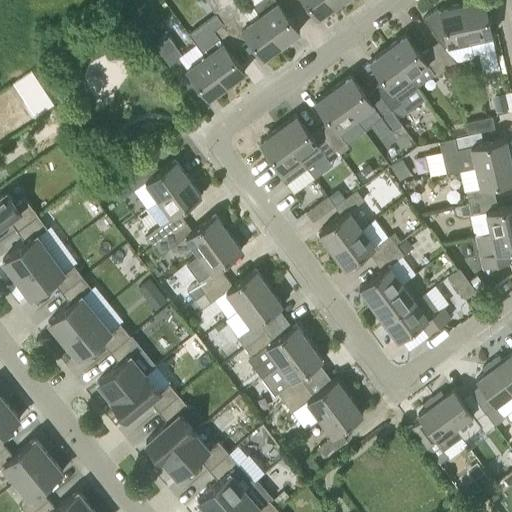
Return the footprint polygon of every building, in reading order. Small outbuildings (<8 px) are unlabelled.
[(281,44),(259,14),(250,21),(235,0),(207,0),(217,13),(239,44),(249,37),(263,57),(281,44)] [(294,4),(291,0),(259,0),(253,5),(259,14),(281,44),(299,30),(285,11),(294,4)] [(336,4),(333,0),(291,0),(294,4),(298,0),(305,0),(318,17),(336,4)] [(475,0),(462,3),(470,40),(492,35),(483,0),(475,0)] [(470,40),(462,3),(440,8),(425,19),(440,39),(430,46),(446,68),(456,61),(445,47),(448,45),(470,40)] [(239,44),(217,13),(189,33),(204,54),(227,84),(245,71),(230,51),(239,44)] [(446,68),(430,46),(420,53),(406,33),(388,46),(416,85),(417,87),(435,73),(437,75),(446,68)] [(227,84),(204,54),(187,67),(178,56),(182,53),(168,35),(155,45),(185,84),(194,77),(209,97),(227,84)] [(416,85),(388,46),(370,60),(384,80),(375,87),(391,109),(401,102),(398,98),(416,85)] [(366,93),(351,73),(333,87),(355,117),(364,129),(382,116),(393,130),(402,123),(391,109),(375,87),(366,93)] [(355,117),(333,87),(315,100),(330,120),(320,127),(337,149),(346,142),(337,130),(355,117)] [(506,111),(505,109),(509,108),(505,92),(492,95),(496,111),(497,111),(498,113),(506,111)] [(337,149),(320,127),(311,134),(296,114),(278,127),(308,167),(326,154),(327,156),(337,149)] [(467,133),(481,130),(495,127),(492,115),(465,121),(467,133)] [(308,167),(278,127),(260,140),(282,171),(278,173),(286,183),(308,167)] [(481,130),(467,133),(439,140),(447,173),(476,166),(511,158),(506,137),(483,142),(481,130)] [(113,189),(120,199),(145,181),(158,199),(188,176),(175,158),(152,175),(145,166),(113,189)] [(402,158),(390,165),(399,180),(411,172),(402,158)] [(469,202),(495,196),(493,185),(511,180),(511,164),(511,158),(476,166),(480,187),(466,190),(469,202)] [(188,176),(158,199),(172,216),(146,235),(153,244),(186,221),(179,211),(202,194),(188,176)] [(364,198),(356,189),(335,205),(342,215),(319,231),(332,249),(362,227),(349,209),(364,198)] [(0,225),(9,219),(17,230),(38,215),(26,197),(15,203),(6,191),(0,195),(0,225)] [(313,221),(335,205),(327,195),(306,211),(313,221)] [(495,196),(469,202),(455,205),(457,213),(463,215),(486,210),(490,231),(511,226),(511,204),(498,208),(495,196)] [(186,221),(153,244),(160,254),(185,235),(199,253),(229,231),(215,213),(192,230),(186,221)] [(38,215),(17,230),(25,241),(2,258),(16,278),(51,252),(38,235),(48,228),(38,215)] [(511,226),(490,231),(476,235),(484,268),(485,268),(493,266),(510,262),(508,250),(511,249),(511,226)] [(362,227),(332,249),(345,267),(368,250),(375,260),(397,244),(396,243),(390,234),(375,245),(362,227)] [(229,231),(199,253),(212,271),(197,282),(204,292),(226,275),(219,266),(242,249),(229,231)] [(390,234),(396,243),(400,240),(394,231),(390,234)] [(406,237),(397,244),(405,253),(413,246),(406,237)] [(397,244),(375,260),(382,269),(359,286),(372,304),(402,282),(389,264),(404,253),(397,244)] [(51,252),(16,278),(30,297),(53,280),(62,291),(82,275),(74,263),(64,271),(51,252)] [(495,273),(493,266),(485,268),(486,275),(495,273)] [(459,267),(449,275),(465,297),(475,289),(459,267)] [(226,275),(204,292),(195,299),(201,308),(226,290),(239,308),(269,286),(256,268),(233,285),(226,275)] [(477,274),(469,280),(475,287),(482,282),(477,274)] [(82,275),(62,291),(70,302),(48,320),(63,339),(96,312),(82,294),(91,287),(82,275)] [(149,277),(137,286),(153,308),(165,299),(149,277)] [(402,282),(372,304),(385,322),(415,300),(402,282)] [(269,286),(239,308),(252,326),(237,337),(244,346),(266,330),(259,320),(282,304),(269,286)] [(426,291),(415,300),(385,322),(398,340),(421,323),(428,332),(450,316),(443,306),(439,309),(426,291)] [(96,312),(63,339),(78,357),(100,339),(110,351),(130,334),(120,322),(111,329),(96,312)] [(266,330),(244,346),(251,356),(248,358),(261,376),(309,340),(296,323),(273,340),(266,330)] [(130,334),(110,351),(119,362),(97,380),(112,398),(145,371),(131,354),(140,347),(130,334)] [(309,340),(261,376),(274,394),(278,391),(285,401),(307,385),(300,375),(323,358),(309,340)] [(511,352),(503,359),(499,354),(491,361),(511,389),(511,352)] [(511,391),(511,389),(491,361),(482,367),(485,372),(476,378),(480,383),(470,391),(485,411),(495,424),(505,417),(495,404),(511,391)] [(145,371),(112,398),(111,399),(127,418),(149,400),(158,410),(179,393),(169,382),(160,389),(145,371)] [(307,385),(285,401),(292,410),(307,399),(320,417),(350,395),(336,377),(314,394),(307,385)] [(485,411),(470,391),(461,398),(454,388),(444,394),(441,390),(432,396),(461,436),(484,419),(480,415),(485,411)] [(179,393),(158,410),(168,421),(146,440),(162,459),(195,431),(179,413),(188,405),(179,393)] [(350,395),(320,417),(333,435),(318,446),(325,456),(347,440),(340,430),(363,413),(350,395)] [(461,436),(432,396),(424,403),(427,407),(418,414),(422,419),(412,426),(427,447),(438,439),(444,448),(461,436)] [(6,401),(0,405),(0,449),(5,445),(0,438),(0,433),(20,418),(6,401)] [(195,431),(162,459),(178,476),(199,457),(209,469),(229,452),(218,439),(209,447),(195,431)] [(0,466),(2,464),(15,480),(49,453),(35,436),(13,454),(5,445),(0,449),(0,466)] [(229,452),(209,469),(219,480),(197,499),(208,511),(218,511),(245,489),(230,472),(239,464),(229,452)] [(62,471),(49,453),(15,480),(29,497),(20,504),(25,511),(30,511),(48,498),(40,489),(62,471)] [(320,467),(316,462),(313,457),(302,465),(306,470),(310,475),(320,467)] [(476,497),(487,489),(477,475),(466,483),(476,497)] [(486,491),(493,501),(502,496),(494,485),(486,491)] [(48,498),(30,511),(84,511),(92,506),(78,489),(55,507),(48,498)] [(260,506),(245,489),(218,511),(275,511),(278,509),(269,498),(260,506)]
